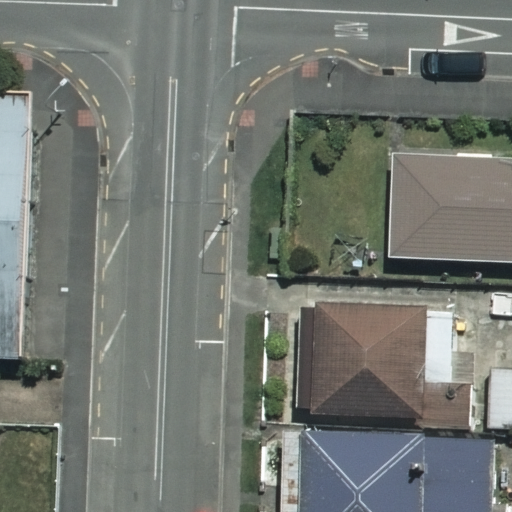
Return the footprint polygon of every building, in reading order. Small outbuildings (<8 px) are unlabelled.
[(37,100),(0,99),(0,361),(26,362),(37,100)] [(511,169),(393,164),(389,264),(511,269),(511,169)] [(435,313),(301,314),(302,428),(398,428),(398,437),(455,437),(454,394),(435,394),(435,313)] [(511,375),(492,375),(491,433),(511,433),(511,375)] [(471,511),(475,455),(284,444),(280,511),(471,511)]
